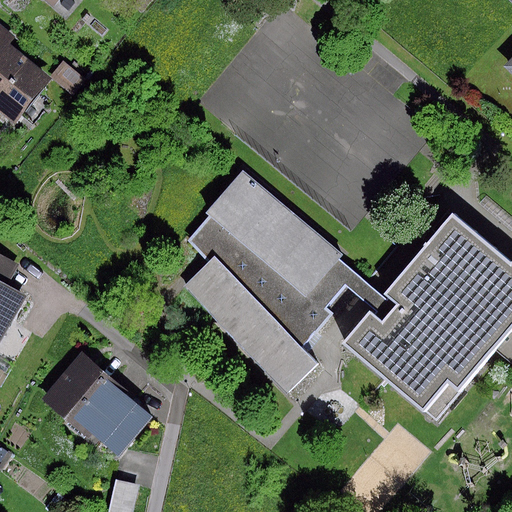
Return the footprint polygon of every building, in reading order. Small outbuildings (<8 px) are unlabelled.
[(152,0),(128,0),(126,3),(141,15),(152,0)] [(16,39),(0,27),(0,112),(14,123),(49,78),(9,48),(16,39)] [(65,64),(53,79),(74,96),(87,81),(65,64)] [(343,256),(242,172),(205,213),(209,217),(188,241),(208,263),(186,286),(287,394),(318,365),(302,347),(329,315),(323,310),(346,286),(355,274),(339,261),(343,256)] [(370,315),(346,344),(435,419),(511,328),(511,263),(452,213),(383,294),(396,305),(397,307),(382,325),(373,318),(370,315)] [(0,256),(0,284),(4,287),(16,264),(0,256)] [(376,290),(355,274),(346,286),(366,302),(378,311),(373,318),(383,324),(397,307),(376,290)] [(4,287),(0,284),(0,341),(24,297),(4,287)] [(151,416),(83,357),(46,400),(115,458),(151,416)] [(129,511),(136,484),(115,480),(107,511),(129,511)]
